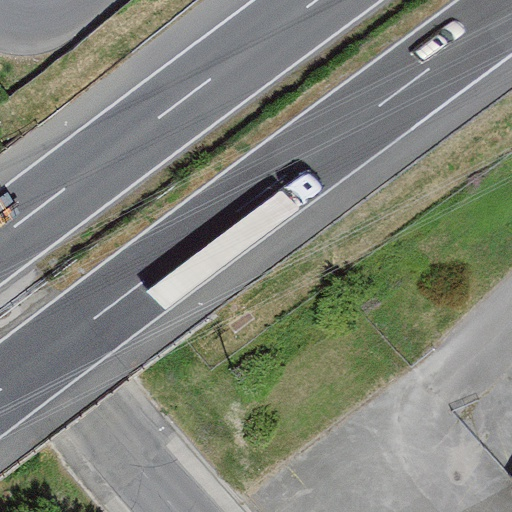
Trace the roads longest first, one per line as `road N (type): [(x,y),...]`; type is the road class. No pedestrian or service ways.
road 1 (motorway): [(0,390),(511,9)]
road 2 (motorway): [(318,0),(0,241)]
road 3 (tertiary): [(177,511),(0,307)]
